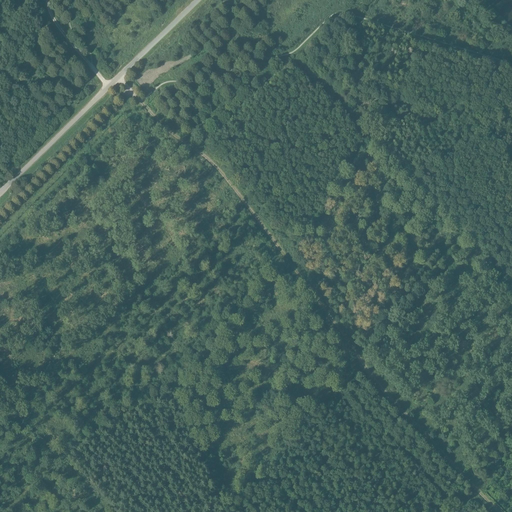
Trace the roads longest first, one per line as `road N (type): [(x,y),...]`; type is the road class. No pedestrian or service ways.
road 1 (track): [(141,104),(210,167),(381,387),(497,511)]
road 2 (tertiary): [(0,196),(197,0)]
